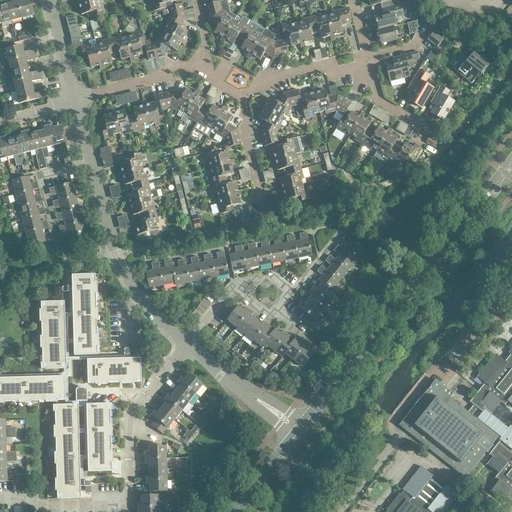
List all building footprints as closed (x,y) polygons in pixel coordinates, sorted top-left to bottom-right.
[(22,19),(17,0),(12,0),(13,3),(7,5),(11,21),(22,19)] [(17,0),(22,19),(32,16),(28,0),(24,0),(22,1),(22,0),(17,0)] [(99,5),(98,0),(97,0),(78,5),(81,16),(89,14),(90,18),(105,14),(102,5),(99,5)] [(169,15),(184,11),(182,4),(167,8),(166,4),(174,2),(173,0),(152,0),(153,2),(151,2),(153,13),(168,9),(169,15)] [(206,5),(208,12),(228,7),(226,0),(206,5)] [(368,0),(371,7),(384,3),(386,9),(399,5),(397,0),(368,0)] [(11,21),(7,5),(1,6),(0,3),(0,2),(0,19),(1,24),(11,21)] [(415,8),(422,14),(426,10),(419,4),(415,8)] [(377,31),(393,27),(396,26),(394,20),(403,17),(400,5),(399,5),(386,9),(385,9),(386,14),(374,18),(377,31)] [(228,7),(208,12),(210,21),(219,26),(215,33),(224,38),(234,21),(236,17),(229,12),(228,7)] [(332,15),(327,16),(332,36),(342,33),(341,25),(351,22),(347,8),(332,12),(332,15)] [(186,19),(184,11),(169,15),(170,17),(165,26),(168,27),(165,32),(182,42),(188,32),(182,28),(186,19)] [(68,28),(78,26),(75,15),(65,18),(68,28)] [(311,18),(315,32),(319,31),(321,39),(332,36),(327,16),(321,18),(321,15),(311,18)] [(315,32),(311,18),(301,20),(302,22),(297,24),(302,44),(312,41),(310,33),(315,32)] [(249,27),(241,40),(245,42),(241,49),(250,54),(260,37),(256,34),(257,32),(253,29),(258,21),(254,19),(249,27)] [(241,40),(249,27),(240,21),(238,24),(234,21),(224,38),(233,44),(237,37),(241,40)] [(418,28),(416,22),(407,24),(410,35),(415,34),(418,28)] [(278,42),(282,56),(289,54),(285,40),(288,38),(291,46),(302,44),(297,24),(291,25),(290,23),(281,25),(284,40),(278,42)] [(78,26),(68,28),(71,38),(80,36),(78,26)] [(393,27),(377,31),(380,44),(396,40),(393,27)] [(273,58),(282,56),(278,42),(275,42),(272,41),(275,36),(265,29),(260,37),(250,54),(259,60),(264,53),(273,58)] [(133,37),(127,38),(132,58),(143,55),(141,47),(145,46),(148,61),(155,59),(151,45),(150,41),(144,42),(142,32),(132,34),(133,37)] [(151,45),(155,59),(165,57),(170,47),(177,51),(182,42),(165,32),(162,36),(160,35),(154,44),(151,45)] [(436,48),(443,40),(433,32),(427,40),(436,48)] [(111,40),(115,54),(119,52),(121,61),(132,58),(127,38),(121,40),(121,37),(111,40)] [(91,68),(102,66),(96,46),(95,40),(88,42),(89,45),(81,47),(79,38),(71,40),(75,56),(82,54),(84,61),(89,60),(91,68)] [(115,54),(111,40),(101,42),(102,44),(96,46),(102,66),(112,63),(110,55),(115,54)] [(3,63),(34,55),(33,50),(24,53),(22,46),(5,51),(0,52),(3,63)] [(470,50),(466,56),(455,69),(458,71),(457,72),(464,77),(463,78),(471,84),(478,74),(480,75),(488,65),(470,50)] [(408,76),(406,70),(414,69),(412,60),(419,58),(417,52),(391,59),(393,64),(386,66),(390,81),(408,76)] [(6,73),(27,68),(26,61),(36,59),(34,55),(3,63),(6,73)] [(236,67),(231,78),(242,83),(247,72),(236,67)] [(27,68),(6,73),(8,84),(40,76),(39,71),(29,74),(27,68)] [(120,72),(122,80),(126,79),(127,80),(131,78),(129,69),(124,70),(124,71),(120,72)] [(418,71),(407,89),(413,92),(408,101),(421,108),(431,89),(423,84),(427,76),(418,71)] [(122,80),(120,72),(115,73),(115,72),(109,74),(111,84),(117,82),(117,81),(122,80)] [(16,93),(33,89),(31,83),(41,80),(40,76),(8,84),(13,83),(16,93)] [(210,85),(205,92),(216,98),(220,91),(210,85)] [(454,103),(446,98),(450,92),(439,87),(432,99),(437,102),(430,114),(443,121),(454,103)] [(33,89),(16,93),(11,95),(14,105),(39,99),(39,98),(45,97),(44,92),(34,95),(33,89)] [(173,92),(164,94),(168,108),(171,107),(179,113),(180,111),(184,113),(180,120),(181,121),(196,96),(186,90),(181,97),(173,92)] [(315,114),(320,113),(315,93),(305,96),(307,104),(303,105),(299,90),(292,92),(296,106),(302,105),(306,120),(315,117),(315,114)] [(327,90),(315,93),(320,113),(325,112),(326,114),(336,112),(338,113),(346,100),(338,96),(329,98),(327,90)] [(125,95),(127,104),(132,103),(138,102),(135,92),(130,93),(130,94),(125,95)] [(292,92),(283,94),(277,103),(271,99),(265,109),(282,119),(285,114),(288,115),(292,107),(296,106),(292,92)] [(165,124),(161,110),(168,108),(164,94),(157,96),(161,110),(157,111),(155,103),(144,106),(149,126),(154,125),(155,127),(165,124)] [(127,104),(125,95),(121,96),(114,97),(117,107),(123,106),(123,105),(127,104)] [(197,124),(205,111),(201,109),(205,102),(196,96),(181,121),(186,124),(189,118),(197,124)] [(346,133),(351,136),(361,118),(352,113),(348,120),(344,118),(352,104),(346,100),(338,113),(344,117),(336,130),(345,135),(346,133)] [(149,126),(144,106),(134,109),(136,117),(131,118),(135,132),(144,130),(144,127),(149,126)] [(213,129),(223,112),(213,106),(209,113),(205,111),(197,124),(206,129),(207,126),(213,129)] [(379,119),(383,112),(379,110),(380,109),(374,106),(369,114),(374,118),(375,117),(379,119)] [(261,131),(263,140),(277,137),(276,134),(282,125),(279,123),(282,119),(265,109),(260,119),(266,122),(261,131)] [(135,132),(131,118),(127,119),(124,112),(114,114),(119,134),(124,133),(125,135),(135,132)] [(224,139),(225,142),(239,139),(237,130),(228,124),(232,118),(223,112),(213,129),(217,132),(215,134),(224,139)] [(383,112),(379,119),(383,122),(382,122),(387,125),(392,117),(387,114),(383,112)] [(119,134),(114,114),(103,117),(105,125),(101,126),(104,140),(115,137),(114,135),(119,134)] [(363,146),(370,133),(367,131),(371,124),(361,118),(351,136),(355,138),(354,140),(363,146)] [(405,135),(409,128),(406,125),(400,122),(395,130),(401,133),(405,135)] [(53,126),(48,127),(53,146),(60,145),(62,155),(68,153),(61,127),(53,129),(53,126)] [(53,146),(48,127),(44,128),(45,131),(37,133),(44,159),(48,158),(46,148),(53,146)] [(409,128),(405,135),(409,137),(414,130),(409,128)] [(377,152),(388,134),(379,129),(374,136),(370,133),(363,146),(371,150),(372,149),(377,152)] [(44,159),(37,133),(30,135),(29,132),(25,133),(30,152),(36,151),(37,155),(36,157),(39,171),(46,169),(44,159)] [(30,152),(25,133),(21,134),(21,137),(14,139),(20,165),(25,164),(23,154),(30,152)] [(388,134),(377,152),(382,154),(381,156),(389,161),(397,149),(393,147),(398,140),(388,134)] [(299,138),(279,143),(277,137),(263,140),(265,147),(279,143),(281,147),(272,149),(275,160),(295,155),(303,153),(299,138)] [(20,165),(14,139),(7,141),(6,138),(1,139),(6,158),(13,157),(15,166),(20,165)] [(241,145),(239,139),(225,142),(226,148),(241,145)] [(401,151),(397,149),(389,161),(386,166),(395,171),(399,164),(404,167),(410,157),(414,159),(421,148),(415,145),(413,149),(405,144),(401,151)] [(102,160),(112,157),(109,147),(99,149),(102,160)] [(210,169),(230,164),(228,153),(220,155),(219,150),(204,154),(207,164),(209,164),(210,169)] [(122,174),(142,169),(141,164),(143,163),(140,154),(127,157),(128,162),(120,164),(122,174)] [(295,155),(275,160),(278,170),(286,168),(287,173),(302,169),(299,160),(296,160),(295,155)] [(112,157),(102,160),(104,170),(114,167),(112,157)] [(212,184),(226,181),(225,177),(233,175),(230,164),(210,169),(212,174),(209,175),(212,184)] [(238,169),(241,182),(251,180),(248,167),(238,169)] [(134,188),(148,184),(146,174),(143,175),(142,169),(122,174),(125,186),(133,184),(134,188)] [(266,180),(274,178),(271,169),(263,171),(266,180)] [(302,169),(287,173),(288,177),(280,179),(283,191),(303,185),(302,180),(304,179),(302,169)] [(16,194),(38,189),(37,185),(34,186),(33,183),(30,184),(28,177),(12,181),(16,194)] [(218,199),(238,194),(236,184),(228,186),(226,181),(212,184),(215,194),(217,194),(218,199)] [(52,202),(52,203),(75,197),(72,184),(49,189),(50,193),(53,192),(54,195),(57,195),(59,200),(52,202)] [(148,184),(134,188),(135,192),(127,194),(130,205),(150,200),(158,198),(156,190),(150,192),(148,184)] [(303,185),(283,191),(286,201),(294,199),(295,203),(309,200),(307,190),(304,190),(303,185)] [(38,189),(16,194),(19,207),(42,202),(41,198),(37,199),(36,196),(33,197),(31,191),(38,189)] [(238,194),(218,199),(220,205),(217,205),(220,215),(234,211),(233,207),(241,205),(238,194)] [(10,204),(8,197),(2,199),(4,206),(10,204)] [(75,197),(52,203),(53,206),(57,205),(58,208),(61,207),(62,213),(55,215),(56,215),(78,209),(75,197)] [(142,218),(156,215),(154,205),(151,206),(150,200),(130,205),(133,216),(141,214),(142,218)] [(42,202),(19,207),(22,220),(45,214),(44,211),(41,212),(40,209),(36,210),(34,204),(42,202)] [(273,202),(262,205),(265,213),(275,210),(273,202)] [(261,214),(259,206),(248,209),(250,217),(261,214)] [(78,209),(56,215),(56,219),(60,218),(61,221),(64,220),(66,226),(59,228),(82,222),(78,209)] [(194,225),(200,223),(196,211),(190,213),(194,225)] [(45,215),(45,214),(22,220),(26,233),(48,227),(47,223),(44,224),(43,222),(39,223),(37,217),(45,215)] [(156,215),(142,218),(143,223),(135,225),(137,233),(132,234),(134,241),(147,238),(158,235),(156,225),(159,224),(156,215)] [(82,222),(59,228),(60,232),(63,231),(64,234),(68,233),(69,240),(85,235),(82,222)] [(49,228),(48,227),(26,233),(29,247),(52,241),(51,236),(47,237),(46,235),(42,236),(40,230),(49,228)] [(293,236),(298,259),(311,256),(307,233),(302,234),(303,237),(300,238),(301,241),(295,242),(293,236)] [(344,249),(357,260),(365,250),(346,235),(344,238),(346,241),(344,243),(347,245),(344,249)] [(298,259),(293,236),(290,236),(290,240),(287,240),(288,244),(282,245),(281,238),(280,238),(285,261),(298,259)] [(285,261),(280,238),(277,239),(277,242),(274,243),(275,246),(269,248),(268,241),(267,241),(272,264),(285,261)] [(272,264),(267,241),(264,242),(264,245),(261,246),(262,249),(256,250),(255,243),(254,244),(259,267),(272,264)] [(242,246),(241,246),(246,269),(259,267),(254,244),(251,244),(251,248),(248,248),(249,252),(243,253),(242,246)] [(246,269),(241,246),(238,247),(238,250),(235,251),(236,254),(229,256),(233,272),(246,269)] [(357,260),(344,249),(343,250),(338,246),(335,249),(338,251),(336,253),(339,256),(336,259),(349,269),(357,260)] [(211,255),(210,255),(215,278),(228,275),(224,252),(220,253),(220,256),(217,257),(218,260),(212,262),(211,255)] [(215,278),(210,255),(207,256),(207,259),(204,260),(205,263),(199,264),(198,257),(197,257),(202,280),(215,278)] [(349,269),(336,259),(335,260),(330,256),(327,259),(330,261),(328,264),(331,266),(329,268),(342,279),(349,269)] [(202,280),(197,257),(194,258),(194,261),(191,262),(192,266),(186,267),(185,260),(184,260),(189,283),(202,280)] [(176,286),(171,260),(167,261),(168,264),(165,265),(166,268),(160,270),(158,263),(163,286),(175,283),(176,286)] [(171,260),(176,286),(189,283),(184,260),(181,261),(181,264),(178,265),(179,268),(173,269),(173,267),(171,260)] [(163,286),(158,263),(154,264),(155,267),(152,268),(153,271),(146,272),(149,289),(163,286)] [(342,279),(329,268),(327,271),(321,266),(319,269),(322,272),(320,274),(322,276),(321,278),(334,288),(342,279)] [(97,320),(95,320),(95,309),(97,309),(97,294),(94,294),(94,283),(96,283),(96,275),(73,275),(73,281),(75,281),(75,297),(73,297),(73,308),(75,308),(76,323),(74,323),(74,334),(76,334),(76,349),(74,349),(74,356),(98,355),(98,341),(95,341),(95,336),(98,336),(97,320)] [(334,288),(321,278),(318,281),(321,284),(318,288),(315,286),(314,288),(330,301),(336,294),(332,291),(334,288)] [(330,301),(314,288),(309,293),(312,296),(309,300),(323,310),(330,301)] [(323,310),(309,300),(304,305),(301,303),(298,307),(307,314),(303,320),(315,330),(320,324),(315,320),(323,310)] [(65,361),(67,361),(66,350),(64,350),(64,334),(66,334),(66,323),(64,323),(63,308),(65,308),(65,302),(42,303),(42,311),(44,311),(44,322),(42,322),(42,337),(45,337),(45,348),(43,348),(43,370),(65,369),(65,361)] [(236,328),(249,311),(246,308),(244,311),(238,307),(227,321),(236,328)] [(349,316),(354,309),(350,307),(345,313),(349,316)] [(249,311),(236,328),(245,334),(256,321),(251,317),(253,314),(249,311)] [(256,321),(245,334),(253,341),(266,325),(263,322),(261,325),(256,321)] [(341,325),(338,323),(332,330),(336,333),(336,332),(341,325)] [(266,325),(253,341),(262,348),(276,330),(275,330),(272,334),(268,330),(270,327),(266,325)] [(276,330),(262,348),(265,344),(273,351),(286,334),(283,332),(281,334),(276,330)] [(286,334),(273,351),(282,358),(296,340),(295,340),(292,344),(288,340),(290,337),(286,334)] [(221,346),(224,343),(218,338),(215,342),(221,346)] [(296,340),(282,358),(285,354),(293,361),(306,344),(303,341),(300,344),(296,340)] [(224,343),(221,346),(228,351),(230,348),(224,343)] [(306,344),(293,361),(302,368),(313,354),(307,350),(310,347),(306,344)] [(474,405),(478,408),(483,412),(485,409),(492,415),(501,403),(506,407),(509,403),(511,405),(511,348),(508,353),(511,356),(511,361),(510,360),(507,363),(495,354),(477,377),(484,383),(469,402),(474,405)] [(238,360),(241,356),(235,352),(232,355),(238,360)] [(241,356),(238,360),(244,365),(247,361),(241,356)] [(259,358),(257,361),(265,367),(268,363),(259,358)] [(88,384),(142,382),(141,359),(135,359),(135,361),(120,361),(120,359),(109,359),(109,362),(94,362),(94,360),(88,360),(88,384)] [(258,370),(261,366),(255,362),(252,365),(258,370)] [(261,366),(258,370),(264,375),(267,371),(261,366)] [(273,376),(278,370),(274,367),(269,373),(273,376)] [(178,383),(195,396),(196,394),(200,398),(207,389),(189,375),(185,380),(182,378),(178,383)] [(294,384),(299,378),(296,375),(291,382),(294,384)] [(57,401),(66,401),(65,377),(59,377),(59,379),(44,380),(44,377),(32,378),(32,380),(17,380),(17,378),(6,378),(6,381),(0,380),(0,400),(4,400),(4,402),(20,402),(20,399),(31,399),(31,402),(46,401),(46,399),(57,398),(57,401)] [(399,426),(457,472),(451,479),(456,482),(461,475),(465,479),(499,436),(472,415),(478,408),(474,405),(468,412),(450,397),(453,394),(435,380),(399,426)] [(195,396),(178,383),(176,385),(179,387),(173,394),(187,405),(195,396)] [(76,402),(88,402),(87,391),(85,389),(78,389),(76,391),(76,402)] [(187,405),(173,394),(171,397),(169,395),(163,402),(166,404),(179,415),(187,405)] [(216,407),(221,401),(218,398),(213,404),(216,407)] [(88,472),(110,471),(112,471),(112,463),(109,463),(109,452),(111,452),(111,437),(109,437),(109,426),(111,426),(110,410),(108,410),(108,404),(89,405),(89,413),(87,413),(87,424),(89,424),(90,439),(87,439),(88,451),(90,451),(90,466),(88,466),(88,472)] [(179,415),(166,404),(158,414),(172,425),(179,415)] [(57,499),(60,499),(81,499),(81,492),(79,492),(78,477),(80,477),(80,466),(78,466),(78,451),(80,451),(80,440),(77,440),(77,424),(79,424),(79,413),(77,413),(77,405),(57,406),(58,412),(55,412),(56,427),(58,427),(58,438),(56,438),(56,454),(59,454),(59,464),(56,464),(57,480),(59,480),(59,491),(57,491),(57,499)] [(204,415),(207,418),(212,412),(209,409),(204,415)] [(492,415),(485,409),(483,412),(477,419),(500,437),(498,440),(511,450),(511,427),(509,425),(508,428),(492,415)] [(172,425),(158,414),(155,412),(152,416),(157,419),(152,425),(164,435),(172,425)] [(207,418),(204,415),(199,421),(203,424),(207,418)] [(0,433),(16,433),(16,428),(6,428),(5,421),(0,420),(0,433)] [(191,432),(194,435),(199,429),(195,426),(191,432)] [(194,435),(191,432),(186,438),(189,441),(194,435)] [(16,438),(16,433),(0,433),(0,445),(6,445),(6,438),(16,438)] [(511,451),(499,442),(489,455),(492,458),(487,464),(499,473),(495,478),(499,481),(490,493),(502,502),(506,497),(511,501),(511,451)] [(0,457),(16,457),(20,457),(20,452),(16,453),(16,452),(6,452),(6,445),(0,445),(0,457)] [(146,459),(166,459),(166,447),(149,448),(149,455),(145,455),(146,459)] [(0,469),(7,469),(7,462),(17,462),(16,457),(0,457),(0,469)] [(166,459),(146,459),(146,464),(149,464),(149,470),(167,470),(166,459)] [(445,511),(458,496),(455,494),(458,489),(453,486),(456,482),(451,479),(449,482),(439,474),(435,478),(421,467),(402,490),(404,491),(401,496),(399,494),(386,510),(388,511),(387,511),(445,511)] [(7,476),(7,469),(0,469),(0,481),(17,481),(17,476),(7,476)] [(167,470),(149,470),(149,476),(146,476),(146,481),(167,480),(167,470)] [(167,480),(146,481),(146,485),(150,485),(150,492),(167,492),(167,480)] [(138,508),(159,507),(159,496),(141,497),(141,503),(138,504),(138,508)]
